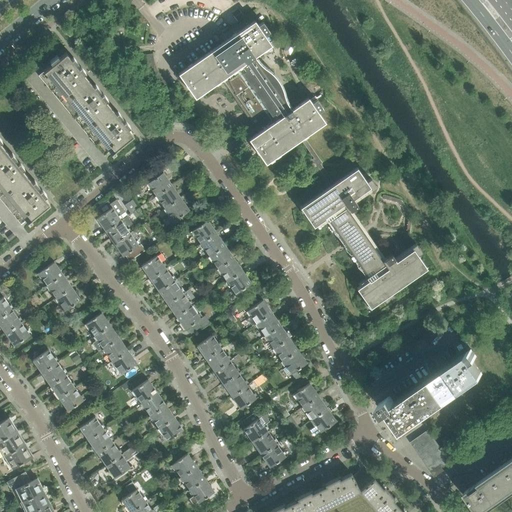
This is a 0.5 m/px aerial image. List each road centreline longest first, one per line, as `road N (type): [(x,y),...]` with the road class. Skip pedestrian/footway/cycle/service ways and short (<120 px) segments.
road 1 (residential): [(364,432),(363,415),(294,279),(211,160),(189,141)]
road 2 (residential): [(245,501),(170,356),(63,222)]
road 3 (residential): [(86,511),(0,371)]
road 4 (residential): [(63,222),(166,138),(189,141)]
road 5 (residential): [(245,501),(364,432)]
road 6 (residential): [(458,511),(364,432)]
